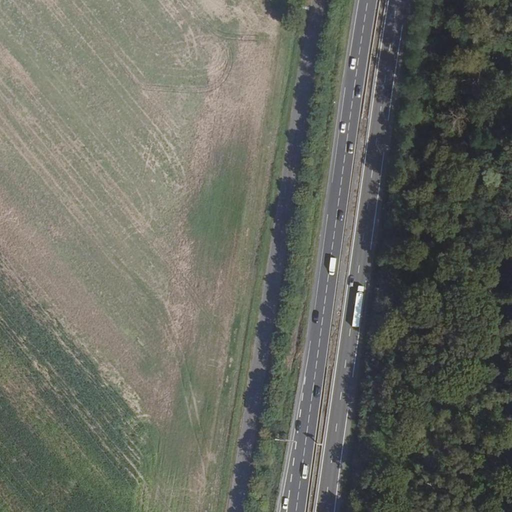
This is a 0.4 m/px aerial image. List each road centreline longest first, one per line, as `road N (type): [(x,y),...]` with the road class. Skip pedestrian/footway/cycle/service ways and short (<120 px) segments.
road 1 (unclassified): [(316,0),(231,511)]
road 2 (trunk): [(368,0),(291,511)]
road 3 (trunk): [(323,511),(397,0)]
